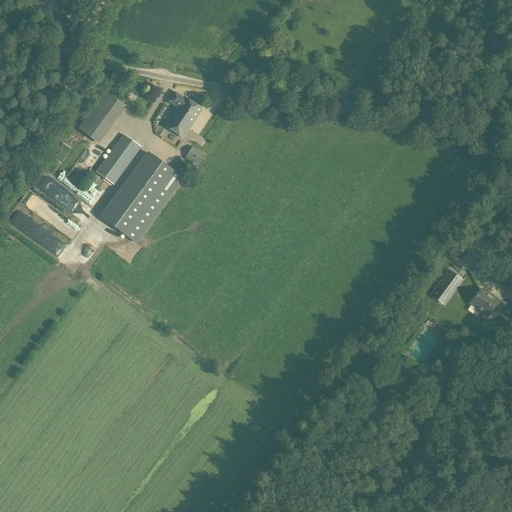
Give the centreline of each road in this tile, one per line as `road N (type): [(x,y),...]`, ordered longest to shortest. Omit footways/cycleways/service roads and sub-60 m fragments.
road 1 (track): [(511,118),(216,511)]
road 2 (unclassified): [(511,143),(415,117),(66,54)]
